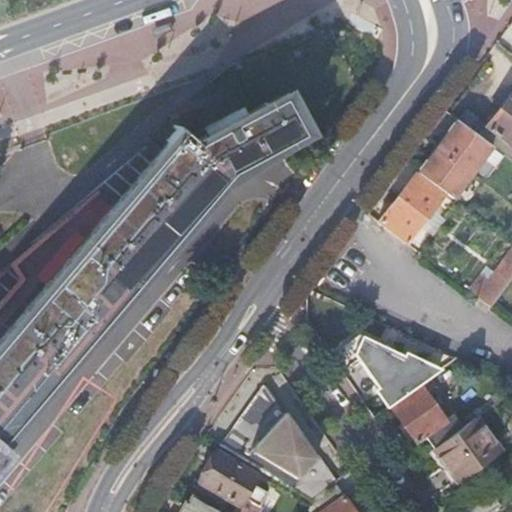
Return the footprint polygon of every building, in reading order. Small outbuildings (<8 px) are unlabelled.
[(511,91),(480,135),(492,144),(511,158),(511,91)] [(0,448),(7,440),(5,438),(230,173),(301,133),(281,96),(194,144),(179,132),(113,209),(0,342),(0,448)] [(446,192),(453,196),(492,144),(480,135),(457,118),(418,171),(446,192)] [(397,196),(426,217),(446,192),(418,171),(417,170),(397,196)] [(20,283),(0,305),(0,342),(113,209),(98,190),(20,257),(13,264),(20,283)] [(406,244),(426,217),(397,196),(377,222),(406,244)] [(511,250),(497,270),(510,280),(511,277),(511,250)] [(510,280),(497,270),(488,263),(468,289),(490,306),(510,280)] [(378,390),(390,408),(421,386),(445,369),(409,351),(406,356),(366,335),(358,354),(381,387),(378,390)] [(432,346),(429,358),(449,365),(453,353),(432,346)] [(250,369),(202,437),(311,501),(350,469),(276,369),(250,369)] [(425,435),(433,447),(462,427),(454,415),(445,421),(421,386),(390,408),(415,442),(425,435)] [(433,447),(432,448),(455,481),(497,452),(474,419),(462,427),(433,447)] [(216,453),(195,488),(221,503),(224,498),(238,506),(243,497),(258,505),(266,492),(251,483),(255,476),(216,453)] [(354,511),(335,485),(311,501),(308,509),(310,511),(354,511)] [(185,503),(180,511),(220,511),(191,497),(187,504),(185,503)]
